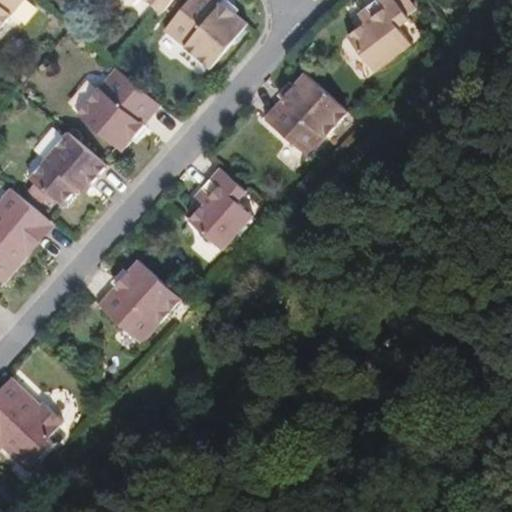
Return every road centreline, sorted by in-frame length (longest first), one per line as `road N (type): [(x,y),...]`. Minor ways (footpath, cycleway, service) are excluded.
road 1 (residential): [(290,14),(0,360)]
road 2 (track): [(511,194),(207,511)]
